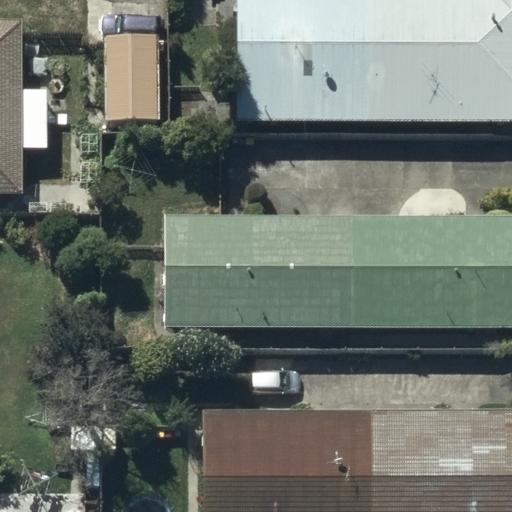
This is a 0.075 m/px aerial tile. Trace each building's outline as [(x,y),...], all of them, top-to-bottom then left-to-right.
[(511,0),(231,0),(232,139),(511,139),(511,0)] [(162,2),(82,3),(83,48),(107,48),(107,54),(102,54),(103,135),(156,135),(155,50),(162,50),(162,2)] [(22,105),(21,37),(0,37),(0,211),(22,211),(22,164),(48,164),(47,105),(22,105)] [(170,220),(170,233),(161,233),(160,346),(511,346),(511,233),(240,234),(240,220),(170,220)] [(511,511),(511,431),(199,431),(199,511),(511,511)]
